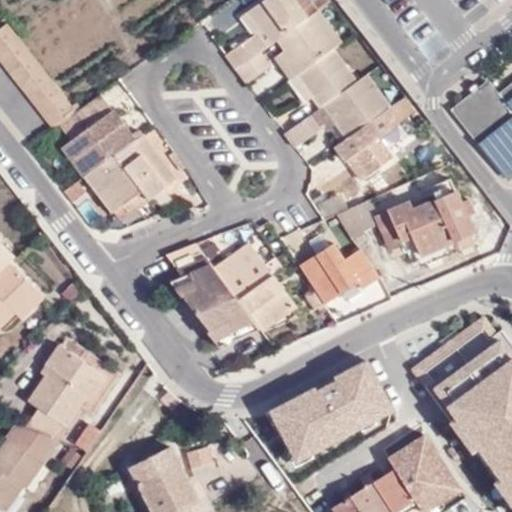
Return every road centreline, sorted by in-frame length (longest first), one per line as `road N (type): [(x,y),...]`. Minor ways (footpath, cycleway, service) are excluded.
road 1 (residential): [(111,266),(226,410),(511,272)]
road 2 (residential): [(234,218),(307,191),(287,157),(201,39),(143,80)]
road 3 (residential): [(0,123),(111,266)]
road 4 (residential): [(143,80),(234,218)]
road 5 (residential): [(111,266),(234,218)]
